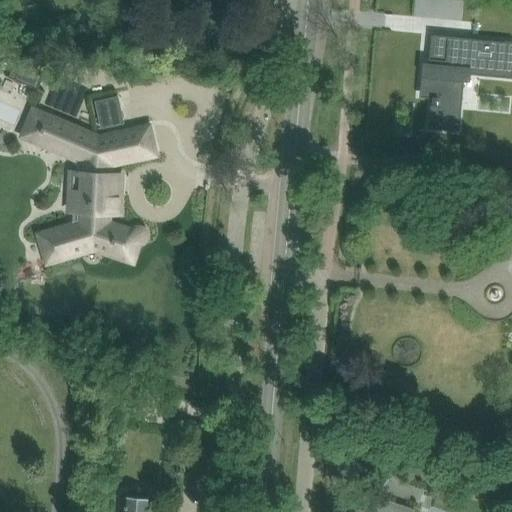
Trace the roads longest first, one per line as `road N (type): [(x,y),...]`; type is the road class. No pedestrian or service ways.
road 1 (tertiary): [(285,270),(310,0)]
road 2 (unclassified): [(301,511),(322,280),(285,270)]
road 3 (tertiary): [(263,511),(285,270)]
